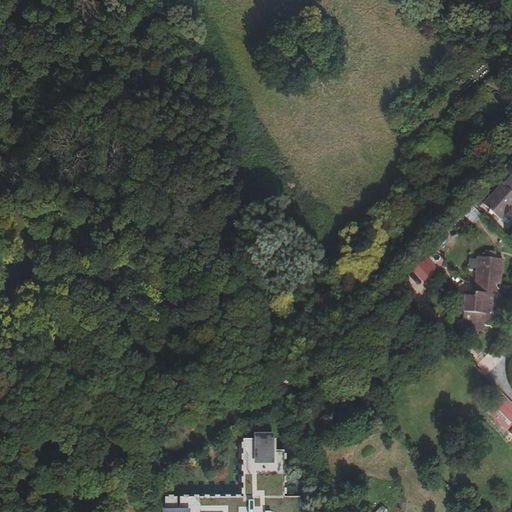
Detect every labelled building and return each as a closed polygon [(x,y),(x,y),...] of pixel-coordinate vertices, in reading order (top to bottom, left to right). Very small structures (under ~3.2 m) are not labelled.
[(500,220),(511,206),(511,192),(504,185),(485,205),(500,220)] [(492,286),(494,259),(484,259),(482,285),(492,286)] [(509,279),(510,260),(494,259),(492,286),(501,287),(501,284),(509,279)] [(428,265),(419,274),(428,283),(437,274),(428,265)] [(492,295),(492,286),(482,285),(482,294),(492,295)] [(506,320),(508,294),(500,288),(501,287),(492,286),(492,295),(482,294),(471,293),(470,310),(470,309),(470,320),(469,324),(477,324),(477,329),(481,329),(480,334),(493,335),(494,330),(499,330),(501,331),(509,322),(506,320)] [(274,440),(246,440),(246,498),(167,498),(166,511),(302,511),(302,498),(287,498),(287,452),(274,451),(274,440)]
